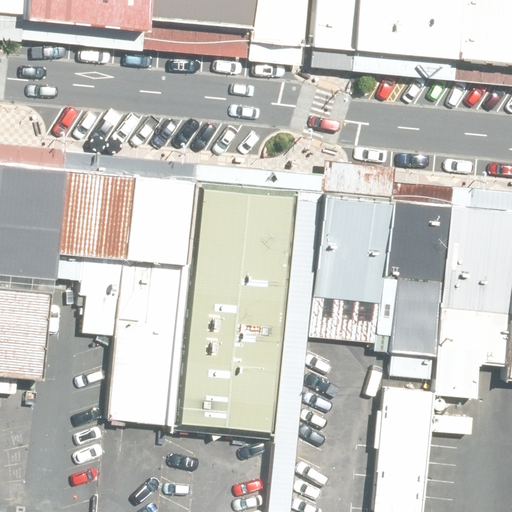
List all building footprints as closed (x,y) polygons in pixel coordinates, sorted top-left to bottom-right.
[(120,26),(121,14),(122,0),(2,0),(2,15),(120,26)] [(231,0),(122,0),(121,14),(230,24),(231,0)] [(283,0),(231,0),(230,24),(228,41),(279,45),(283,0)] [(511,0),(288,0),(285,41),(511,61),(511,0)] [(170,180),(0,162),(0,261),(36,265),(38,247),(162,259),(170,180)] [(274,192),(176,182),(153,413),(251,423),(274,192)] [(366,344),(372,190),(311,183),(300,338),(366,344)] [(415,377),(428,194),(372,190),(366,344),(359,373),(415,377)] [(483,380),(496,198),(428,194),(415,377),(413,394),(481,399),(483,380)] [(511,381),(511,199),(496,198),(483,380),(511,381)] [(151,265),(95,259),(80,415),(135,421),(151,265)] [(23,287),(0,284),(0,371),(15,373),(23,287)] [(400,511),(409,384),(361,380),(352,509),(393,511),(400,511)]
